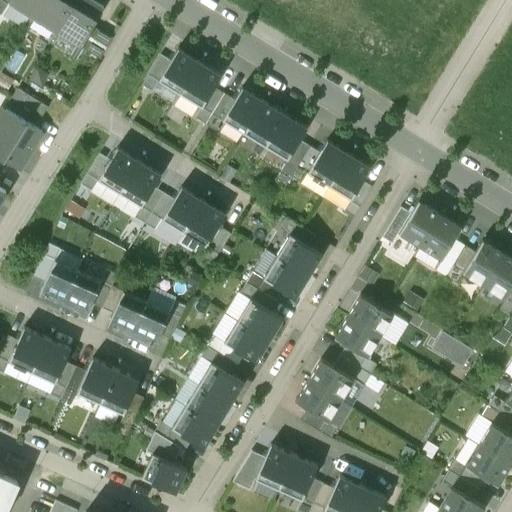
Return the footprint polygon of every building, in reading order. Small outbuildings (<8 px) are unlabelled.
[(9,0),(0,0),(0,11),(1,13),(8,1),(9,0)] [(9,0),(8,1),(32,16),(41,0),(9,0)] [(73,0),(41,0),(32,16),(55,30),(73,0)] [(103,5),(94,0),(73,0),(55,30),(79,45),(96,17),(103,5)] [(170,59),(158,79),(180,92),(199,60),(178,47),(170,59)] [(160,53),(141,83),(151,89),(158,79),(170,59),(160,53)] [(199,60),(180,92),(201,106),(214,86),(221,73),(199,60)] [(201,106),(195,116),(205,123),(224,92),(214,86),(201,106)] [(263,99),(241,86),(234,98),(222,118),(243,131),(263,99)] [(17,87),(11,97),(42,116),(48,106),(17,87)] [(224,92),(205,123),(215,129),(222,118),(234,98),(224,92)] [(263,99),(243,131),(265,144),(284,112),(263,99)] [(0,156),(1,157),(19,168),(42,130),(6,108),(0,117),(0,156)] [(306,126),(284,112),(265,144),(286,158),(306,126)] [(348,151),(327,138),(319,150),(307,170),(329,184),(348,151)] [(309,144),(290,175),(300,181),(307,170),(319,150),(309,144)] [(139,159),(117,145),(109,158),(97,178),(119,191),(139,159)] [(109,158),(99,151),(80,182),(91,188),(97,178),(109,158)] [(370,165),(348,151),(329,184),(350,197),(362,179),(370,165)] [(139,159),(119,191),(141,204),(153,184),(160,172),(139,159)] [(350,197),(343,209),(353,215),(372,185),(362,179),(350,197)] [(141,204),(134,215),(144,221),(163,191),(153,184),(141,204)] [(173,197),(161,217),(183,230),(203,198),(181,185),(173,197)] [(163,191),(144,221),(155,228),(161,217),(173,197),(163,191)] [(224,211),(203,198),(183,230),(205,244),(224,211)] [(439,212),(418,198),(410,210),(398,231),(419,244),(439,212)] [(400,204),(381,235),(391,241),(398,231),(410,210),(400,204)] [(461,225),(439,212),(419,244),(441,257),(461,225)] [(316,235),(285,216),(279,226),(289,232),(309,245),(316,235)] [(220,226),(202,256),(212,262),(230,232),(220,226)] [(309,245),(289,232),(276,254),(308,274),(322,252),(309,245)] [(503,251),(482,238),(474,249),(462,270),(483,283),(503,251)] [(48,241),(33,274),(44,279),(54,257),(59,246),(48,241)] [(464,243),(445,274),(455,280),(462,270),(474,249),(464,243)] [(511,256),(503,251),(483,283),(505,297),(511,285),(511,256)] [(308,274),(276,254),(262,276),(283,288),(295,296),(308,274)] [(77,268),(54,257),(44,279),(39,292),(62,302),(77,268)] [(101,279),(77,268),(62,302),(85,313),(91,300),(101,279)] [(101,279),(91,300),(102,305),(112,284),(117,273),(106,268),(101,279)] [(262,276),(252,270),(246,280),(276,299),(283,288),(262,276)] [(276,299),(246,280),(240,290),(250,296),(270,309),(276,299)] [(123,288),(112,284),(102,305),(113,310),(123,288)] [(511,308),(511,285),(505,297),(499,307),(509,313),(511,308)] [(113,310),(107,323),(130,334),(146,299),(123,288),(113,310)] [(392,312),(360,292),(347,314),(379,334),(392,312)] [(270,309),(250,296),(237,318),(269,338),(282,316),(270,309)] [(169,310),(146,299),(130,334),(153,344),(159,332),(169,310)] [(169,310),(159,332),(170,336),(185,304),(174,299),(169,310)] [(379,334),(347,314),(333,335),(345,343),(366,355),(379,334)] [(269,338),(237,318),(223,340),(243,352),(255,360),(269,338)] [(47,335),(24,325),(18,338),(8,359),(31,370),(47,335)] [(472,347),(441,328),(431,346),(462,364),(472,347)] [(7,333),(0,347),(0,369),(3,370),(8,359),(18,338),(7,333)] [(223,340),(213,333),(206,344),(237,362),(243,352),(223,340)] [(47,335),(31,370),(54,380),(64,359),(70,346),(47,335)] [(366,355),(345,343),(339,353),(370,372),(376,362),(366,355)] [(237,362),(206,344),(200,354),(211,360),(231,373),(237,362)] [(370,372),(339,353),(333,363),(353,376),(363,382),(370,372)] [(86,369),(76,390),(99,401),(115,366),(92,356),(86,369)] [(333,363),(321,356),(308,378),(340,397),(353,376),(333,363)] [(75,364),(64,359),(54,380),(49,392),(60,396),(75,364)] [(231,373),(211,360),(197,382),(230,402),(243,380),(231,373)] [(75,364),(60,396),(71,401),(76,390),(86,369),(75,364)] [(115,366),(99,401),(123,411),(133,389),(139,377),(115,366)] [(340,397),(308,378),(294,399),(306,407),(327,419),(340,397)] [(230,402),(197,382),(184,403),(217,423),(230,402)] [(511,385),(503,399),(511,404),(511,385)] [(123,411),(118,422),(129,427),(144,394),(133,389),(123,411)] [(511,404),(503,399),(493,393),(487,403),(511,418),(511,404)] [(217,423),(184,403),(171,425),(191,437),(203,445),(217,423)] [(327,419),(306,407),(300,417),(331,436),(337,425),(327,419)] [(171,425),(160,419),(154,429),(180,444),(185,448),(191,437),(171,425)] [(511,457),(511,432),(491,420),(478,441),(510,461),(511,457)] [(180,444),(154,429),(145,448),(152,451),(173,460),(180,444)] [(293,452),(270,441),(264,454),(255,476),(278,486),(293,452)] [(510,461),(478,441),(464,463),(485,475),(497,483),(510,461)] [(264,454),(251,448),(232,479),(250,487),(255,476),(264,454)] [(173,460),(152,451),(141,475),(175,490),(186,466),(173,460)] [(317,462),(293,452),(278,486),(301,497),(311,475),(317,462)] [(464,463),(454,457),(448,467),(478,486),(485,475),(464,463)] [(478,486),(448,467),(441,477),(452,483),(472,496),(478,486)] [(0,511),(3,511),(18,480),(0,472),(0,511)] [(333,485),(323,507),(334,511),(348,511),(362,483),(339,472),(333,485)] [(301,497),(296,508),(305,511),(307,511),(322,480),(311,475),(301,497)] [(322,480),(307,511),(320,511),(323,507),(333,485),(322,480)] [(362,483),(348,511),(376,511),(379,506),(385,493),(362,483)] [(472,496),(452,483),(438,505),(449,511),(478,511),(484,503),(472,496)] [(55,498),(48,511),(75,511),(77,508),(55,498)]
